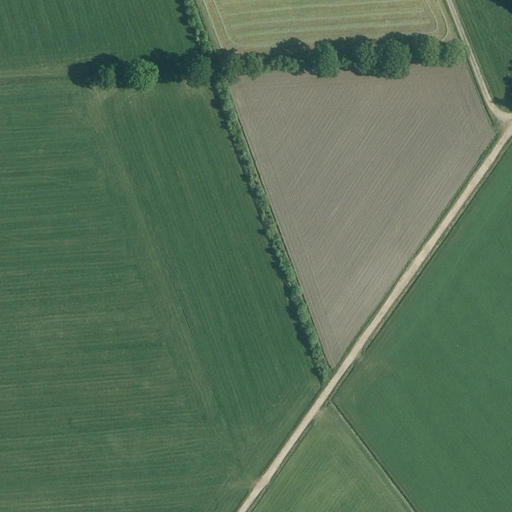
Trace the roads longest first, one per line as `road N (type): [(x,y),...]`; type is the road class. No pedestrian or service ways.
road 1 (track): [(242,511),(511,127)]
road 2 (track): [(448,0),(490,106),(511,117)]
